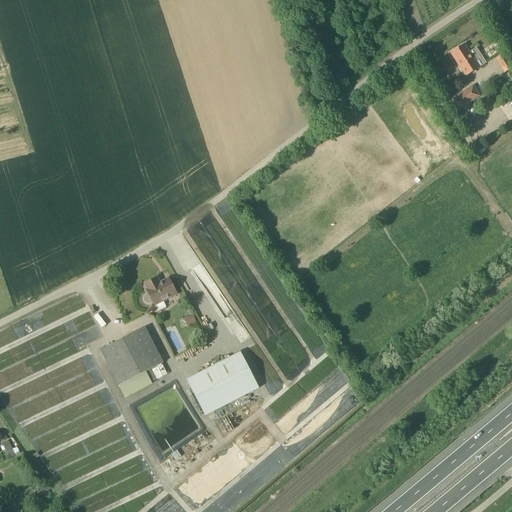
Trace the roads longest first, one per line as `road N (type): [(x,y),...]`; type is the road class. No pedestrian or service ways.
road 1 (track): [(493,0),(166,236),(0,323)]
road 2 (motorway): [(511,412),(393,511)]
